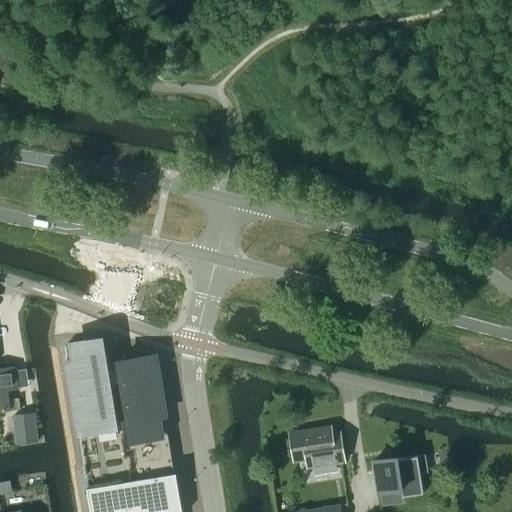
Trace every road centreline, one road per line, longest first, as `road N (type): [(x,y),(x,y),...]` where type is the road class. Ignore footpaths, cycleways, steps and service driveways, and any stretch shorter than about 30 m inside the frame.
road 1 (residential): [(511,413),(192,342)]
road 2 (secondary): [(210,258),(511,336)]
road 3 (secondary): [(511,294),(449,259),(225,199)]
road 4 (secondary): [(225,199),(0,154)]
road 5 (secondary): [(0,213),(210,258)]
road 6 (residential): [(0,279),(192,342)]
road 7 (residential): [(211,511),(192,342)]
